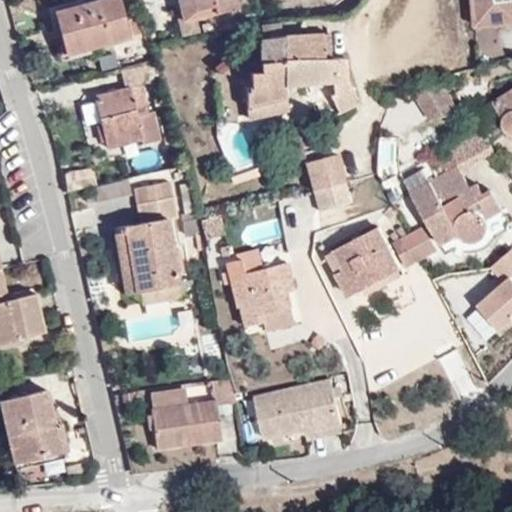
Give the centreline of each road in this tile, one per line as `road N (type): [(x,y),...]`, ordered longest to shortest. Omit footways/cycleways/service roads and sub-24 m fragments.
road 1 (residential): [(0,24),(36,141),(115,490)]
road 2 (residential): [(388,454),(115,490)]
road 3 (unknown): [(300,245),(345,320),(363,415),(353,461)]
road 4 (residential): [(388,454),(470,414),(511,375)]
road 5 (unknown): [(253,0),(279,14),(372,2)]
